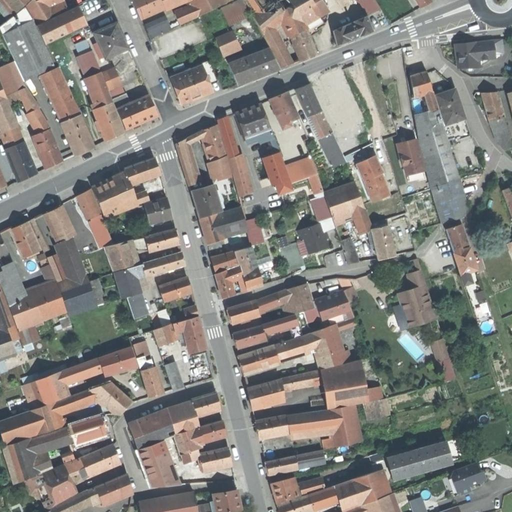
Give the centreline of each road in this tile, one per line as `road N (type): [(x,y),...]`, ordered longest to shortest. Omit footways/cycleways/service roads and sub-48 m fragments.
road 1 (residential): [(230,381),(129,413),(121,429),(151,493),(255,484)]
road 2 (secondary): [(391,34),(175,126)]
road 3 (residential): [(209,308),(416,254)]
road 4 (secondary): [(160,133),(209,308)]
road 5 (tertiary): [(160,133),(0,211)]
road 6 (residential): [(426,27),(434,59),(511,169)]
road 7 (residential): [(175,126),(120,0)]
